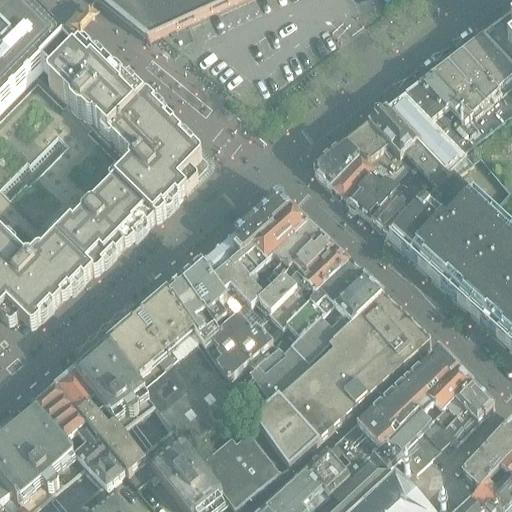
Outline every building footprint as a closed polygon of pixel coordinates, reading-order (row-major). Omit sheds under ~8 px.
[(174,135),(175,133),(174,130),(149,105),(145,104),(144,105),(117,79),(114,78),(112,79),(86,53),(82,52),(76,58),(67,49),(64,47),(59,47),(59,45),(59,44),(57,44),(44,32),(44,29),(41,29),(29,17),(29,14),(28,14),(26,14),(26,12),(15,1),(13,1),(11,0),(0,0),(0,320),(8,329),(8,328),(9,330),(13,329),(19,322),(30,332),(31,333),(35,332),(41,326),(43,326),(53,315),(54,314),(53,313),(61,305),(62,307),(66,306),(72,299),(73,299),(74,299),(84,288),(85,287),(84,287),(93,278),(94,280),(98,278),(105,271),(106,272),(116,262),(115,261),(122,254),(129,252),(135,246),(136,246),(137,246),(147,235),(148,233),(147,233),(156,225),(157,226),(161,225),(168,218),(169,218),(178,208),(179,207),(178,207),(198,187),(197,183),(207,173),(207,171),(207,168),(206,166),(174,135)] [(97,0),(96,1),(93,2),(92,3),(93,4),(94,4),(96,3),(146,44),(146,45),(148,46),(149,47),(150,46),(153,43),(159,40),(162,38),(246,0),(97,0)] [(511,22),(483,44),(482,45),(511,77),(511,22)] [(511,77),(482,45),(448,71),(504,127),(511,120),(511,77)] [(504,127),(448,71),(442,76),(435,82),(434,81),(428,86),(429,86),(421,92),(421,91),(420,92),(419,93),(444,117),(442,119),(448,126),(449,134),(457,143),(452,147),(462,158),(504,127)] [(448,126),(442,119),(444,117),(419,93),(405,103),(431,130),(434,127),(452,147),(457,143),(449,134),(448,126)] [(467,167),(431,130),(405,103),(386,117),(451,182),(467,167)] [(451,182),(386,117),(369,132),(408,178),(417,189),(429,203),(437,196),(449,184),(451,182)] [(408,178),(369,132),(344,151),(361,168),(371,178),(375,182),(376,180),(377,178),(389,187),(393,190),(408,178)] [(330,196),(361,168),(344,151),(340,155),(339,155),(338,156),(337,156),(334,159),(331,161),(327,164),(324,167),(321,169),(317,172),(315,173),(315,177),(315,181),(317,183),(317,182),(320,185),(323,188),(325,191),(330,195),(330,196)] [(511,237),(492,219),(509,200),(480,165),(473,170),(468,165),(467,167),(451,182),(449,184),(437,196),(429,203),(423,208),(420,213),(416,216),(387,244),(466,316),(511,357),(511,237)] [(346,210),(375,182),(371,178),(361,168),(330,196),(346,210)] [(393,206),(401,199),(387,191),(390,188),(389,187),(379,186),(375,182),(346,210),(359,220),(371,230),(393,206)] [(387,244),(416,216),(420,213),(423,208),(429,203),(417,189),(406,195),(401,199),(393,206),(371,230),(372,230),(373,229),(374,228),(388,240),(386,241),(385,242),(387,244)] [(228,295),(230,293),(251,315),(254,311),(265,300),(253,288),(257,284),(254,281),(309,232),(295,219),(289,214),(284,209),(280,213),(277,213),(274,213),(270,209),(270,210),(271,211),(260,220),(260,219),(255,222),(256,223),(246,232),(245,231),(235,241),(241,248),(233,256),(237,263),(212,285),(227,306),(233,301),(228,295)] [(265,300),(324,246),(309,232),(254,281),(257,284),(253,288),(265,300)] [(237,263),(233,256),(241,248),(235,241),(227,248),(201,270),(212,285),(237,263)] [(286,333),(351,271),(324,246),(265,300),(254,311),(267,324),(269,323),(282,337),(286,333)] [(227,307),(227,306),(212,285),(201,270),(182,287),(215,335),(227,324),(219,315),(227,307)] [(299,346),(366,286),(351,271),(286,333),(299,346)] [(253,425),(383,302),(366,286),(299,346),(290,355),(284,362),(279,356),(265,367),(260,361),(273,350),(258,335),(260,333),(247,318),(240,324),(239,323),(218,340),(222,345),(207,358),(228,389),(248,372),(254,378),(233,396),(253,425)] [(215,335),(182,287),(177,291),(165,302),(198,354),(202,351),(207,358),(222,345),(218,340),(215,335)] [(213,375),(198,354),(165,302),(133,329),(109,350),(155,416),(171,439),(192,463),(222,438),(221,437),(234,426),(229,419),(239,411),(214,374),(213,375)] [(319,447),(403,372),(403,373),(430,348),(383,302),(253,425),(255,428),(288,476),(289,475),(320,448),(319,447)] [(155,416),(109,350),(92,364),(75,379),(123,441),(131,434),(149,456),(153,453),(136,431),(155,416)] [(415,446),(473,390),(472,389),(458,374),(438,355),(350,435),(343,442),(323,460),(341,479),(344,476),(351,483),(374,462),(387,475),(415,446)] [(123,441),(75,379),(61,391),(57,394),(127,482),(138,495),(156,481),(141,463),(123,441)] [(455,452),(492,414),(494,411),(473,390),(415,446),(423,454),(431,446),(441,456),(450,447),(455,452)] [(127,482),(57,394),(34,415),(86,476),(102,494),(107,498),(127,482)] [(86,476),(34,415),(0,442),(0,490),(12,505),(18,511),(45,511),(51,507),(54,511),(61,511),(55,504),(86,476)] [(500,473),(511,461),(511,428),(510,427),(462,478),(480,495),(487,487),(500,473)] [(255,428),(245,437),(249,442),(250,442),(279,481),(288,476),(255,428)] [(279,481),(250,442),(249,442),(245,437),(232,447),(226,452),(259,497),(279,481)] [(222,511),(228,508),(200,473),(192,463),(171,439),(153,453),(149,456),(141,463),(156,481),(180,511),(222,511)] [(240,511),(259,497),(226,452),(200,473),(228,508),(231,511),(240,511)] [(347,485),(341,479),(323,460),(307,475),(330,501),(347,485)] [(480,511),(487,511),(511,488),(511,461),(500,473),(508,482),(495,494),(487,487),(480,495),(472,503),(480,511)] [(317,511),(330,501),(307,475),(285,494),(300,511),(317,511)] [(422,511),(395,483),(392,485),(390,482),(378,482),(344,511),(422,511)] [(511,511),(511,488),(487,511),(511,511)] [(2,511),(12,505),(0,490),(0,511),(2,511)] [(118,511),(107,498),(102,494),(81,511),(118,511)] [(300,511),(285,494),(265,511),(300,511)] [(480,511),(472,503),(471,504),(462,511),(480,511)]
